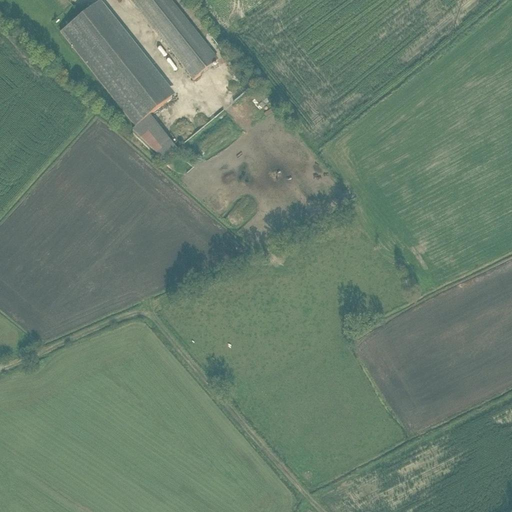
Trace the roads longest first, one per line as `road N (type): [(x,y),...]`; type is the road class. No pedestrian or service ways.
road 1 (track): [(0,369),(126,314),(150,314),(322,511)]
road 2 (unknown): [(107,0),(188,102)]
